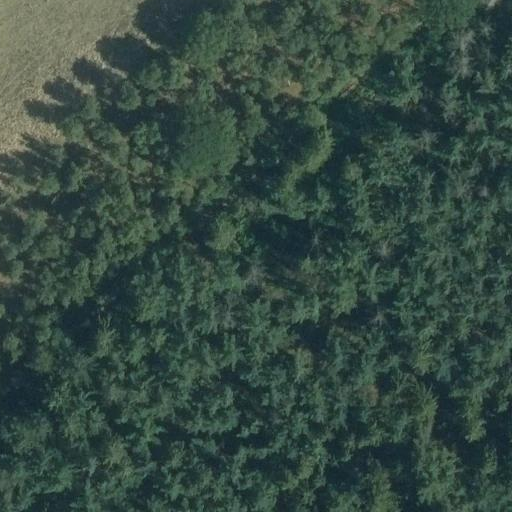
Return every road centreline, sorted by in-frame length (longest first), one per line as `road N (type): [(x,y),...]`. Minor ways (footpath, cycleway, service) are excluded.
road 1 (track): [(448,0),(178,238),(511,485)]
road 2 (track): [(178,238),(0,406)]
road 3 (track): [(358,511),(511,379)]
